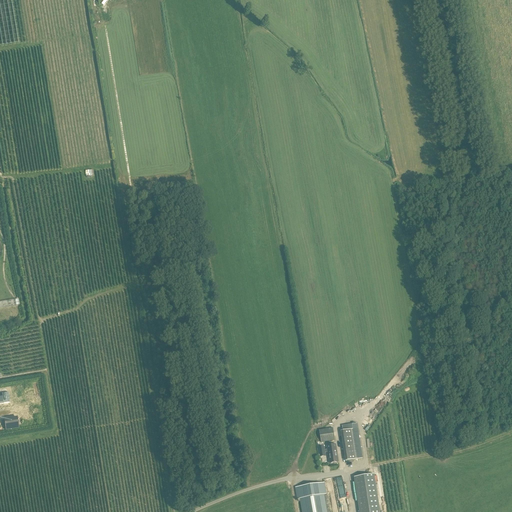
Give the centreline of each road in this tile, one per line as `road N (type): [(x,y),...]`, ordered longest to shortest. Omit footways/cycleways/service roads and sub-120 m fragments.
road 1 (track): [(488,440),(445,195),(465,175)]
road 2 (track): [(475,173),(440,0)]
road 3 (track): [(366,466),(511,430)]
